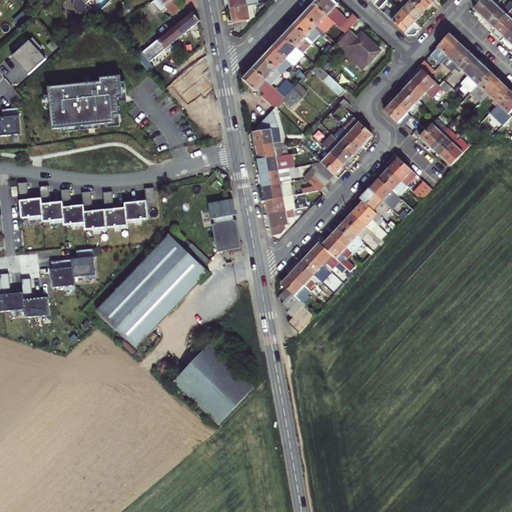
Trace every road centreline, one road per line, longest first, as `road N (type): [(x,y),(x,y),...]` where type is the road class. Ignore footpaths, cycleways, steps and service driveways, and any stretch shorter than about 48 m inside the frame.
road 1 (tertiary): [(301,511),(259,276)]
road 2 (residential): [(236,154),(116,180),(2,167)]
road 3 (residential): [(259,276),(389,139)]
road 4 (tertiary): [(259,276),(236,154)]
